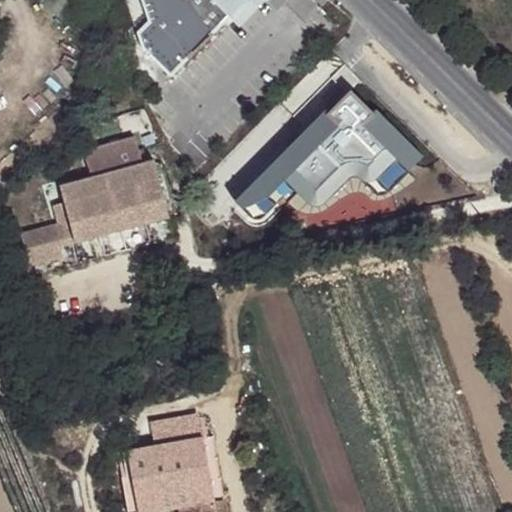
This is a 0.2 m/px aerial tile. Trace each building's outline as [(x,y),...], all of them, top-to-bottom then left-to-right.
[(138,0),(147,23),(135,35),(141,52),(169,79),(245,0),(262,0),(265,2),(266,0),(138,0)] [(305,136),(235,206),(247,217),(260,218),(290,187),(306,204),(320,204),(351,172),(371,192),(384,193),(416,161),(347,93),(322,118),(329,125),(311,142),(305,136)] [(62,255),(59,246),(171,215),(155,158),(144,161),(136,134),(85,150),(93,175),(62,184),(66,201),(56,205),(60,222),(22,231),(30,264),(62,255)] [(178,327),(181,345),(212,341),(209,322),(178,327)] [(152,419),(155,444),(206,435),(201,410),(152,419)] [(206,435),(155,444),(145,446),(148,462),(159,460),(162,471),(211,462),(206,435)] [(148,462),(145,446),(116,451),(126,511),(171,511),(176,511),(187,501),(216,497),(211,462),(162,471),(159,460),(148,462)] [(176,511),(231,511),(230,496),(216,497),(187,501),(176,511)]
